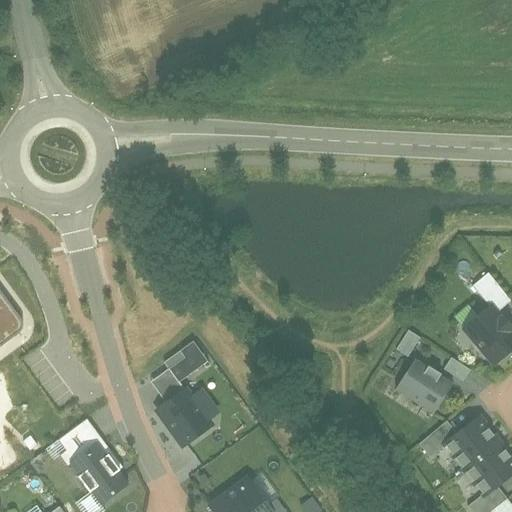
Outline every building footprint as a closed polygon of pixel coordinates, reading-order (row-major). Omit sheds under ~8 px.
[(464,322),(497,361),(511,348),(511,317),(503,307),(511,299),(511,296),(489,269),(475,281),(490,300),(464,322)] [(0,350),(27,331),(0,293),(0,350)] [(408,357),(420,338),(408,330),(396,349),(408,357)] [(417,355),(398,385),(435,408),(456,375),(466,381),(474,368),(452,354),(442,371),(417,355)] [(190,392),(157,416),(185,454),(217,430),(190,392)] [(468,502),(475,511),(488,511),(510,496),(500,482),(511,472),(511,449),(480,408),(457,426),(451,418),(420,441),(431,455),(447,443),(484,491),(468,502)] [(126,486),(98,447),(71,466),(100,505),(126,486)] [(270,511),(251,484),(211,511),(270,511)] [(511,511),(511,497),(510,496),(488,511),(511,511)]
